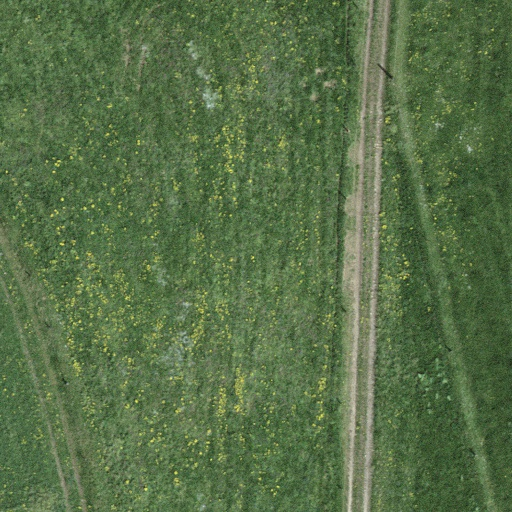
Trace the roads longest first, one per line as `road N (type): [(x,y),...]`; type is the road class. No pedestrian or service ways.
road 1 (track): [(378,0),(355,511)]
road 2 (track): [(78,511),(38,339),(0,250)]
